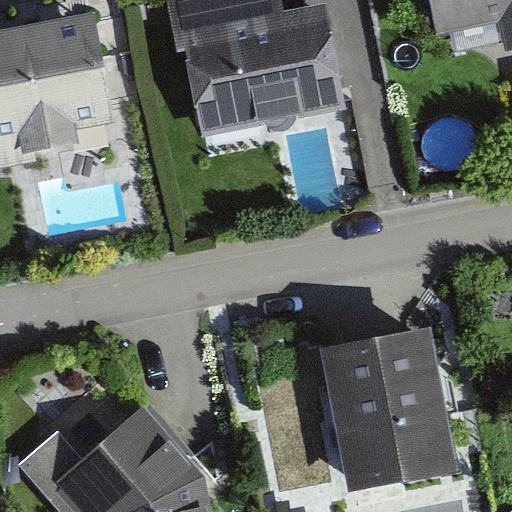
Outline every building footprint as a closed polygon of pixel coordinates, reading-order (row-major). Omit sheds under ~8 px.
[(282,0),(198,0),(170,7),(206,149),(357,111),(333,14),(288,25),(282,0)] [(511,0),(435,0),(444,41),(509,28),(511,40),(511,0)] [(92,26),(0,44),(0,174),(118,150),(92,26)] [(439,338),(329,362),(360,505),(470,481),(439,338)] [(57,440),(22,473),(56,511),(210,511),(200,463),(148,416),(84,471),(57,440)]
